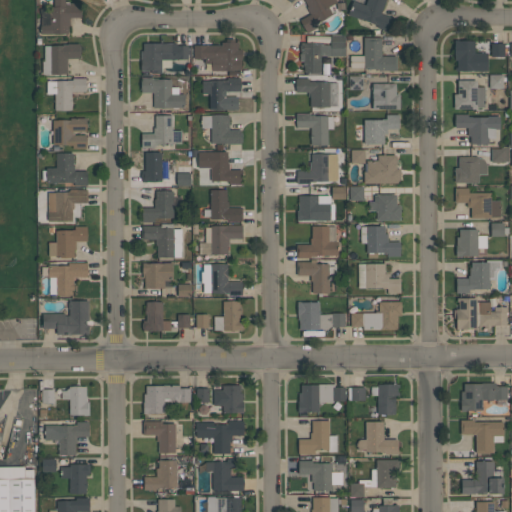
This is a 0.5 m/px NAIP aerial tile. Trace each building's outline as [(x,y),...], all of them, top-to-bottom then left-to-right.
[(67,33),(40,34),(40,25),(49,25),(49,6),(53,6),(53,0),(64,0),(64,1),(69,1),(69,2),(80,2),(80,17),(69,17),(69,26),(67,26),(67,33)] [(335,0),(336,2),(328,7),(332,14),(315,24),(317,27),(307,32),(300,20),(310,14),(306,7),(307,6),(303,0),(335,0)] [(384,0),(380,13),(391,18),(386,30),(374,26),(375,24),(362,19),(361,20),(347,14),(352,0),(365,5),(366,0),(384,0)] [(326,44),(330,45),(330,35),(343,34),(343,48),(345,48),(345,56),(326,56),(326,55),(320,55),(320,72),(319,72),(319,74),(305,74),(305,72),(304,72),(304,66),(302,66),(302,61),(299,61),(299,54),(300,54),(300,51),(299,51),(299,45),(300,45),(300,42),(304,42),(304,43),(319,43),(326,45),(326,44)] [(396,71),(378,71),(378,69),(363,69),(363,68),(350,68),(350,55),(363,55),(363,37),(381,37),(381,56),(396,56),(396,71)] [(455,70),(455,67),(456,67),(456,60),(454,60),(454,40),(474,40),(474,52),(486,52),(486,70),(455,70)] [(240,70),(211,70),(211,63),(204,63),(204,58),(193,59),(193,45),(220,44),(220,42),(237,42),(238,48),(241,48),(241,59),(240,59),(240,70)] [(161,72),(151,72),(151,71),(140,71),(140,51),(142,51),(142,43),(175,43),(177,45),(187,45),(187,47),(190,47),(190,57),(187,57),(187,58),(175,58),(175,59),(171,59),(171,67),(161,67),(161,72)] [(491,56),(491,43),(504,43),(504,56),(491,56)] [(79,44),(79,46),(80,46),(80,56),(79,56),(79,58),(67,58),(67,74),(42,74),(41,61),(43,61),(43,45),(62,45),(62,44),(67,44),(79,44)] [(489,88),(488,74),(503,74),(503,88),(489,88)] [(362,75),(362,89),(348,89),(348,75),(362,75)] [(182,87),(182,94),(184,94),(184,107),(153,108),(153,92),(141,92),(141,77),(152,77),(152,78),(158,78),(158,79),(171,79),(171,87),(182,87)] [(240,77),(240,91),(225,91),(225,96),(237,96),(237,109),(209,110),(209,93),(202,93),(201,81),(209,81),(209,80),(226,79),(226,78),(240,77)] [(46,81),(67,81),(67,80),(72,80),(72,78),(85,78),(85,91),(71,91),(71,98),(72,98),(72,103),(71,103),(71,110),(54,110),(54,93),(46,93),(46,81)] [(337,105),(329,105),(329,106),(309,106),(309,97),(307,97),(307,92),(295,92),(295,78),(309,78),(309,81),(329,81),(329,82),(337,82),(337,105)] [(453,109),(453,94),(457,94),(457,80),(476,80),(476,87),(484,87),(484,107),(476,107),(476,108),(453,109)] [(395,83),(395,94),(399,94),(399,109),(372,109),(371,83),(395,83)] [(327,115),(327,116),(332,116),(332,128),(327,128),(327,144),(310,145),(310,127),(296,127),(296,113),(309,113),(309,115),(314,115),(327,115)] [(240,144),(223,144),(223,143),(211,143),(210,128),(201,128),(201,115),(210,115),(210,114),(229,114),(229,130),(240,130),(240,144)] [(363,119),(381,119),(385,119),(385,114),(398,114),(398,128),(387,129),(387,134),(383,134),(384,144),(363,144),(363,119)] [(488,143),(470,143),(470,136),(467,136),(467,127),(455,127),(454,114),(467,114),(467,117),(486,116),(487,115),(499,115),(499,129),(499,141),(494,141),(493,138),(488,138),(488,143)] [(180,130),(181,144),(157,144),(157,145),(154,145),(154,147),(141,148),(141,133),(153,133),(153,127),(154,127),(154,115),(172,115),(172,130),(180,130)] [(86,117),(86,131),(72,131),(72,134),(74,134),(74,135),(86,135),(86,148),(72,148),(72,145),(52,145),(52,120),(70,120),(70,117),(86,117)] [(505,162),(491,162),(491,148),(500,148),(500,147),(508,147),(508,161),(505,161),(505,162)] [(350,163),(350,149),(364,149),(364,163),(350,163)] [(240,169),(241,184),(240,184),(240,185),(229,185),(229,184),(228,184),(228,181),(210,181),(210,168),(197,168),(197,151),(227,151),(227,163),(229,163),(229,169),(240,169)] [(72,152),(72,164),(74,165),(74,171),(86,171),(86,185),(74,185),(74,182),(56,182),(56,183),(45,183),(45,180),(41,180),(41,170),(45,170),(45,167),(55,167),(55,152),(72,152)] [(160,152),(161,181),(143,181),(143,171),(144,171),(144,152),(160,152)] [(337,180),(308,181),(308,183),(297,183),(297,171),(308,171),(308,161),(310,161),(310,154),(336,153),(337,180)] [(363,183),(363,171),(366,171),(366,160),(377,160),(377,155),(396,155),(396,169),(400,168),(400,183),(363,183)] [(486,165),(486,174),(478,174),(478,182),(454,183),(454,168),(458,168),(458,157),(478,156),(478,157),(483,158),(486,165)] [(188,166),(188,173),(190,173),(190,185),(176,185),(176,172),(177,172),(177,166),(188,166)] [(345,199),(331,199),(331,186),(345,186),(345,199)] [(363,200),(349,200),(349,186),(362,186),(363,200)] [(499,200),(499,217),(490,217),(490,218),(470,218),(470,207),(466,207),(466,202),(454,202),(454,187),(468,187),(468,192),(490,192),(490,200),(499,200)] [(48,224),(48,193),(55,193),(55,192),(69,192),(69,189),(87,188),(87,202),(73,202),(73,209),(72,209),(72,223),(48,224)] [(242,221),(228,221),(228,219),(222,219),(210,219),(210,216),(203,216),(203,209),(209,209),(209,189),(226,189),(226,201),(228,201),(228,207),(242,207),(242,221)] [(141,207),(154,207),(154,199),(155,199),(155,190),(173,190),(173,218),(154,218),(154,221),(141,222),(141,207)] [(368,210),(368,202),(373,201),(373,195),(376,195),(376,194),(396,194),(396,205),(400,205),(400,220),(376,220),(376,210),(368,210)] [(298,195),(330,195),(330,203),(334,203),(334,219),(330,219),(330,220),(315,220),(301,220),(301,221),(296,221),(296,210),(298,210),(298,195)] [(503,227),(508,227),(508,235),(503,235),(503,236),(490,236),(490,222),(503,222),(503,227)] [(141,225),(160,225),(160,223),(172,223),(172,228),(173,228),(173,229),(181,229),(181,257),(173,257),(156,257),(156,245),(155,245),(155,239),(141,239),(141,225)] [(228,254),(198,254),(198,242),(204,242),(204,227),(210,227),(210,225),(225,225),(242,224),(242,238),(241,238),(241,241),(228,242),(228,254)] [(309,243),(309,238),(311,238),(311,226),(328,225),(328,226),(335,226),(335,241),(337,241),(337,255),(310,255),(310,257),(296,258),(296,244),(309,243)] [(73,257),(56,257),(56,255),(48,255),(48,242),(55,242),(55,230),(72,230),(72,229),(74,229),(74,226),(87,226),(87,241),(75,241),(75,249),(73,249),(73,257)] [(400,256),(386,256),(386,253),(382,253),(382,252),(366,252),(365,243),(360,243),(360,226),(366,226),(384,226),(384,233),(387,233),(387,241),(399,241),(400,256)] [(458,229),(477,229),(477,235),(486,235),(486,247),(477,247),(477,256),(460,256),(455,256),(455,245),(456,245),(456,237),(458,237),(458,229)] [(328,293),(311,293),(311,281),(310,281),(310,275),(296,275),(296,261),(310,261),(310,259),(316,259),(316,263),(328,263),(328,266),(335,266),(335,275),(328,275),(328,293)] [(495,273),(495,280),(489,280),(489,288),(473,288),(473,289),(468,289),(468,293),(456,293),(456,278),(468,278),(468,275),(469,275),(469,267),(471,267),(471,262),(486,262),(486,260),(501,260),(501,268),(498,269),(496,270),(495,273)] [(47,265),(67,265),(67,262),(87,262),(87,277),(72,277),(72,284),(73,284),(73,289),(72,289),(72,295),(55,295),(55,294),(49,294),(49,277),(47,277),(47,265)] [(141,262),(145,262),(145,263),(163,263),(163,262),(172,262),(172,277),(170,277),(170,280),(163,280),(163,288),(144,288),(144,278),(142,278),(141,262)] [(241,281),(241,295),(228,295),(228,294),(223,294),(223,293),(210,293),(210,292),(203,292),(203,283),(201,283),(200,271),(202,271),(202,264),(227,263),(227,268),(227,277),(227,281),(241,281)] [(357,264),(384,263),(384,273),(388,273),(388,278),(400,278),(400,293),(387,293),(387,288),(358,288),(357,264)] [(191,284),(191,296),(177,296),(177,284),(191,284)] [(502,306),(506,306),(506,325),(493,325),(493,326),(490,326),(490,328),(483,329),(483,326),(476,326),(476,329),(456,329),(456,318),(453,318),(453,310),(456,310),(456,309),(458,309),(458,301),(456,301),(456,298),(475,298),(475,302),(489,302),(489,311),(494,311),(494,307),(498,307),(500,306),(502,306)] [(68,302),(68,300),(87,300),(88,321),(85,321),(85,324),(87,324),(88,334),(78,334),(55,334),(55,328),(42,328),(42,313),(64,313),(64,315),(68,315),(68,309),(67,308),(67,303),(68,302)] [(145,301),(161,302),(161,320),(170,320),(170,330),(142,330),(142,328),(141,328),(141,323),(142,323),(142,320),(145,320),(145,314),(144,314),(144,302),(145,302),(145,301)] [(239,301),(239,308),(240,308),(240,312),(239,312),(239,319),(242,319),(242,330),(213,330),(213,316),(222,316),(222,301),(239,301)] [(298,330),(298,320),(297,320),(297,301),(300,301),(300,302),(319,302),(319,314),(331,314),(331,313),(344,313),(344,326),(331,327),(325,329),(319,329),(319,330),(298,330)] [(397,329),(362,330),(362,326),(350,327),(350,313),(378,313),(378,301),(400,301),(400,315),(396,315),(397,329)] [(189,314),(189,327),(177,328),(176,314),(189,314)] [(207,314),(208,327),(195,328),(195,314),(207,314)] [(398,384),(398,387),(397,387),(397,392),(398,392),(398,395),(394,395),(394,414),(377,414),(377,395),(370,395),(370,387),(377,386),(377,384),(393,384),(393,383),(395,383),(395,384),(398,384)] [(463,384),(482,383),(495,383),(495,386),(507,386),(507,399),(482,399),(482,410),(466,410),(466,411),(460,411),(460,400),(460,391),(463,391),(463,384)] [(345,400),(333,401),(333,402),(318,403),(318,412),(302,412),(297,412),(297,401),(298,401),(298,392),(300,392),(300,385),(318,384),(334,384),(334,387),(344,387),(345,400)] [(145,386),(163,385),(179,385),(179,388),(190,388),(190,402),(169,402),(169,401),(164,401),(164,414),(142,414),(142,401),(143,401),(143,393),(145,393),(145,386)] [(240,385),(240,392),(242,392),(242,401),(243,401),(243,412),(222,412),(222,405),(212,405),(212,395),(212,390),(222,389),(222,385),(240,385)] [(69,387),(69,386),(80,386),(85,386),(86,396),(87,396),(87,402),(88,402),(88,415),(83,415),(73,415),(73,414),(69,414),(69,399),(61,399),(61,390),(65,390),(69,387)] [(364,387),(364,400),(347,400),(347,387),(364,387)] [(208,388),(208,402),(196,402),(196,388),(208,388)] [(53,389),(53,403),(41,403),(41,389),(53,389)] [(229,453),(213,453),(212,437),(195,437),(195,422),(214,422),(214,424),(227,424),(227,420),(243,420),(243,435),(231,435),(231,441),(229,441),(229,453)] [(311,420),(328,420),(328,435),(336,435),(336,451),(327,452),(327,450),(314,450),(314,453),(298,454),(298,438),(309,438),(309,432),(311,432),(311,420)] [(502,421),(502,436),(502,442),(493,442),(493,453),(475,453),(475,434),(460,434),(460,420),(473,420),(473,421),(502,421)] [(75,454),(58,455),(58,439),(45,439),(44,425),(58,425),(73,425),(73,424),(76,424),(76,422),(88,421),(88,437),(77,437),(77,443),(75,443),(75,454)] [(174,423),(174,452),(158,453),(158,441),(156,441),(156,435),(142,435),(142,421),(162,421),(162,423),(174,423)] [(359,439),(365,439),(364,421),(383,421),(383,439),(397,439),(398,454),(384,454),(384,453),(379,453),(379,451),(365,452),(365,449),(357,450),(357,441),(359,439)] [(41,471),(41,458),(55,458),(55,471),(41,471)] [(242,476),(243,490),(226,490),(226,489),(212,490),(212,472),(205,472),(205,461),(226,461),(226,458),(236,458),(236,468),(230,468),(230,477),(242,476)] [(398,459),(398,473),(394,473),(394,487),(376,487),(376,486),(369,486),(369,480),(370,480),(370,469),(375,469),(375,459),(398,459)] [(176,487),(162,487),(157,487),(157,489),(153,489),(153,490),(143,490),(143,476),(155,476),(155,468),(158,468),(158,460),(176,460),(176,487)] [(298,474),(298,460),(312,460),(312,462),(317,462),(317,463),(330,463),(331,490),(312,491),(312,482),(310,482),(310,474),(309,474),(309,476),(300,476),(300,474),(298,474)] [(503,493),(487,494),(487,491),(485,491),(485,494),(476,494),(476,493),(474,493),(474,494),(461,494),(461,479),(472,479),(475,479),(475,461),(493,461),(493,478),(502,478),(503,493)] [(60,467),(70,466),(70,464),(88,464),(88,465),(90,465),(90,473),(89,473),(89,475),(85,475),(85,481),(86,481),(86,487),(86,493),(69,493),(69,478),(60,478),(60,467)] [(0,511),(0,466),(24,466),(24,469),(33,469),(33,511),(0,511)] [(349,497),(349,483),(363,483),(363,496),(349,497)] [(241,497),(240,511),(206,511),(206,496),(214,496),(214,497),(241,497)] [(56,511),(56,501),(68,500),(75,500),(75,498),(88,497),(89,511),(56,511)] [(310,511),(310,509),(312,509),(312,497),(328,497),(328,498),(337,497),(337,511),(310,511)] [(155,511),(157,511),(157,499),(174,499),(174,506),(180,506),(180,511),(155,511)] [(349,511),(349,499),(363,499),(363,511),(349,511)] [(493,501),(493,511),(475,511),(475,501),(493,501)]
